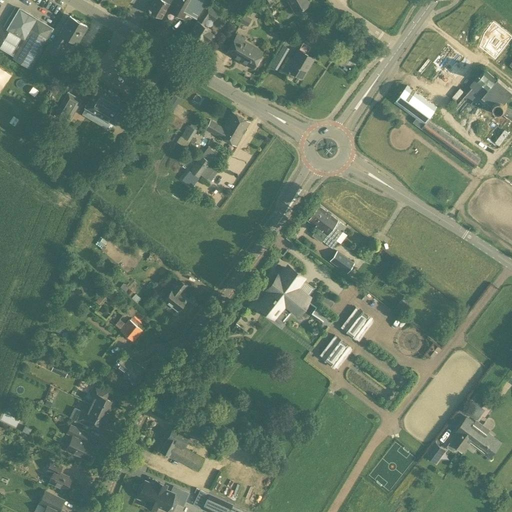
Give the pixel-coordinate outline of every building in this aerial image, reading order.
[(154,0),(148,10),(161,18),(166,9),(183,19),(187,11),(197,18),(209,0),(154,0)] [(256,0),(252,4),(260,12),(266,7),(261,2),(262,0),(256,0)] [(287,0),(294,13),(310,4),(307,0),(287,0)] [(211,29),(204,24),(208,18),(213,21),(219,13),(207,5),(198,20),(186,37),(199,45),(204,38),(207,41),(212,33),(209,31),(211,29)] [(3,26),(6,28),(6,29),(20,37),(11,54),(13,56),(30,66),(36,56),(38,57),(42,49),(41,48),(47,38),(53,27),(19,7),(18,8),(15,6),(3,26)] [(239,22),(247,26),(251,18),(243,14),(239,22)] [(70,16),(59,33),(52,46),(60,51),(65,43),(66,44),(69,39),(76,43),(87,26),(70,16)] [(484,33),(479,47),(498,63),(507,52),(511,37),(493,22),(484,33)] [(262,51),(243,41),(246,37),(237,33),(226,53),(253,68),(262,51)] [(372,42),(365,38),(359,48),(365,52),(372,42)] [(271,66),(277,70),(289,48),(283,45),(271,66)] [(298,50),(293,59),(287,56),(278,71),(287,76),(289,71),(302,78),(313,58),(298,50)] [(451,50),(439,65),(444,68),(455,54),(451,50)] [(465,60),(454,73),(459,78),(470,64),(465,60)] [(0,88),(3,90),(12,71),(0,65),(0,88)] [(511,90),(498,78),(497,79),(482,96),(491,104),(491,108),(492,111),(494,114),(497,115),(501,115),(504,114),(511,116),(511,108),(508,107),(506,102),(508,100),(511,103),(511,90)] [(0,103),(0,106),(14,112),(22,91),(7,85),(0,103)] [(121,111),(126,103),(126,102),(116,96),(116,95),(108,90),(107,91),(97,85),(85,106),(86,107),(113,123),(114,123),(115,121),(121,124),(127,115),(121,111)] [(428,119),(434,111),(437,107),(407,85),(395,101),(425,124),(428,119)] [(67,92),(54,115),(67,122),(80,100),(67,92)] [(172,112),(176,105),(169,101),(165,107),(172,112)] [(249,122),(232,112),(223,127),(210,120),(205,129),(235,146),(249,122)] [(481,159),(428,119),(425,124),(421,129),(466,162),(462,168),(470,174),(481,159)] [(188,125),(181,136),(189,141),(196,130),(188,125)] [(189,170),(198,177),(217,153),(208,146),(189,170)] [(345,226),(337,220),(328,212),(318,205),(307,220),(317,228),(326,234),(322,240),(332,247),(333,246),(337,241),(335,240),(345,226)] [(337,251),(330,261),(346,272),(353,263),(337,251)] [(300,278),(288,268),(278,281),(275,279),(271,285),(273,287),(260,305),(272,314),(284,299),(297,309),(305,298),(292,289),(300,278)] [(177,310),(185,300),(179,295),(186,286),(179,280),(164,299),(177,310)] [(308,300),(299,313),(308,319),(316,307),(308,300)] [(371,319),(358,309),(355,307),(340,327),(343,329),(356,339),(359,341),(374,321),(371,319)] [(120,329),(126,321),(122,317),(115,325),(120,329)] [(120,330),(133,341),(142,330),(129,319),(120,330)] [(334,335),(319,355),(322,357),(335,367),(338,369),(353,349),(350,347),(337,337),(334,335)] [(135,384),(146,370),(134,361),(133,363),(122,355),(115,366),(125,373),(124,375),(135,384)] [(51,370),(65,377),(68,371),(54,364),(51,370)] [(88,394),(95,397),(90,406),(108,414),(114,401),(107,398),(110,390),(94,383),(88,394)] [(92,428),(95,421),(102,425),(108,414),(90,406),(87,412),(82,409),(76,420),(92,428)] [(468,443),(479,428),(465,417),(454,432),(455,433),(449,442),(462,452),(466,447),(468,443)] [(66,433),(72,436),(66,450),(88,460),(95,446),(84,441),(88,432),(70,424),(66,433)] [(25,426),(22,431),(29,435),(32,429),(25,426)] [(160,450),(168,454),(198,471),(205,459),(183,447),(189,434),(173,426),(160,450)] [(468,443),(466,447),(473,453),(476,449),(488,458),(500,443),(487,434),(479,428),(468,443)] [(436,443),(427,455),(435,462),(445,449),(436,443)] [(46,471),(52,474),(49,482),(66,490),(72,478),(60,472),(63,465),(51,460),(46,471)] [(187,493),(174,487),(171,493),(164,490),(165,489),(154,484),(154,485),(145,481),(144,484),(143,484),(141,485),(140,486),(139,490),(138,491),(138,493),(140,494),(138,497),(147,501),(146,505),(155,509),(157,505),(166,509),(170,500),(182,505),(187,493)] [(65,511),(60,509),(65,498),(45,489),(38,504),(45,507),(42,511),(65,511)] [(228,511),(232,504),(208,493),(201,508),(208,511),(228,511)]
